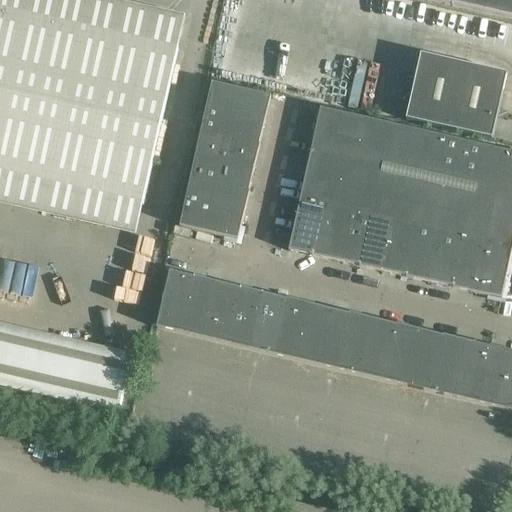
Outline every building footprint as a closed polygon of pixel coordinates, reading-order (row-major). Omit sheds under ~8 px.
[(97,0),(0,0),(0,205),(133,236),(183,19),(97,0)] [(511,0),(421,0),(511,20),(511,0)] [(422,57),(407,122),(493,142),(493,141),(503,143),(503,144),(511,145),(511,122),(508,122),(507,123),(497,121),(508,77),(422,57)] [(212,86),(207,111),(265,124),(266,122),(265,121),(270,99),(212,86)] [(207,111),(201,135),(259,148),(265,124),(207,111)] [(357,153),(364,121),(321,111),(314,143),(357,153)] [(460,240),(484,245),(511,251),(511,154),(364,121),(357,153),(343,214),(367,219),(390,224),(414,230),(437,235),(460,240)] [(201,135),(196,158),(254,171),(255,168),(254,168),(259,148),(201,135)] [(343,214),(357,153),(314,143),(300,204),(320,209),(343,214)] [(196,158),(191,181),(249,194),(254,171),(196,158)] [(249,194),(191,181),(180,229),(238,242),(245,215),(244,215),(249,194)] [(320,209),(300,204),(289,253),(309,257),(320,209)] [(333,261),(343,214),(320,209),(309,257),(333,261)] [(334,263),(356,267),(367,219),(343,214),(333,261),(334,262),(334,263)] [(356,267),(379,272),(390,224),(367,219),(356,267)] [(381,273),(403,278),(414,230),(390,224),(379,272),(381,273)] [(403,278),(426,283),(437,235),(414,230),(403,278)] [(428,284),(449,289),(460,240),(437,235),(426,283),(428,283),(428,284)] [(449,289),(473,294),(484,245),(460,240),(449,289)] [(511,251),(484,245),(473,294),(475,294),(475,295),(501,300),(511,253),(511,251)] [(157,330),(181,335),(193,279),(170,274),(157,330)] [(181,335),(204,341),(217,285),(215,284),(215,285),(193,279),(181,335)] [(204,341),(227,346),(240,291),(217,285),(204,341)] [(227,346),(251,352),(263,296),(262,295),(262,296),(240,291),(227,346)] [(251,352),(274,357),(287,302),(263,296),(251,352)] [(274,357),(298,362),(310,307),(309,306),(308,307),(287,302),(274,357)] [(298,362),(321,368),(333,312),(310,307),(298,362)] [(321,368),(360,377),(372,321),(371,321),(371,322),(333,312),(321,368)] [(360,377),(383,382),(396,327),(372,321),(360,377)] [(0,386),(118,414),(132,354),(0,323),(0,386)] [(383,382),(407,388),(419,332),(418,332),(418,333),(396,327),(383,382)] [(407,388),(430,393),(442,338),(419,332),(407,388)] [(430,393),(453,399),(466,343),(464,343),(464,344),(442,338),(430,393)] [(453,399),(477,404),(488,349),(466,343),(453,399)] [(511,354),(488,349),(477,404),(501,410),(511,363),(511,353),(511,354)] [(511,363),(501,410),(511,412),(511,363)]
